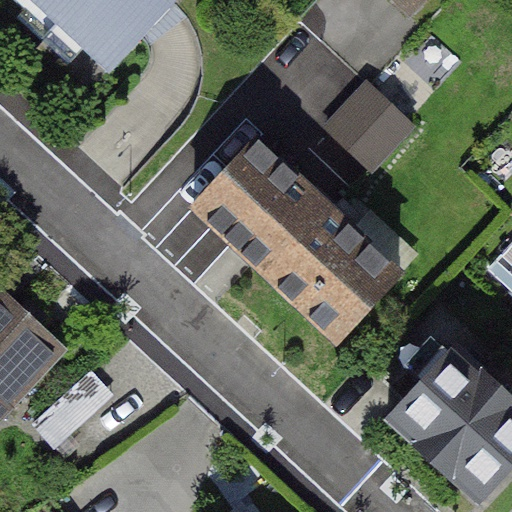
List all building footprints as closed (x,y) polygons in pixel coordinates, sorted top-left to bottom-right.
[(1,0),(0,2),(0,6),(107,103),(175,28),(160,15),(173,0),(1,0)] [(382,0),(414,30),(442,0),(382,0)] [(427,135),(369,80),(324,126),(381,182),(427,135)] [(267,118),(195,192),(347,340),(420,266),(267,118)] [(0,426),(75,346),(0,276),(0,426)] [(511,384),(445,321),(372,398),(476,496),(511,457),(511,384)]
